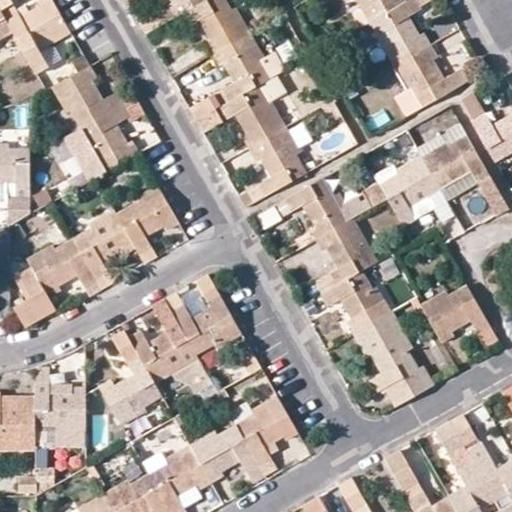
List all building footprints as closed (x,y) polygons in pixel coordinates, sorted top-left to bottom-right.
[(0,0),(0,8),(13,31),(35,72),(47,65),(38,49),(69,31),(51,0),(36,0),(39,5),(28,11),(20,15),(15,7),(11,0),(0,0)] [(170,0),(171,1),(167,3),(174,16),(179,13),(202,0),(170,0)] [(249,31),(235,6),(231,8),(226,0),(202,0),(179,13),(186,26),(199,19),(209,37),(205,40),(212,52),(249,31)] [(405,0),(356,0),(362,10),(369,22),(373,19),(406,0),(405,0)] [(406,0),(373,19),(382,37),(379,39),(393,64),(430,43),(423,31),(419,34),(408,15),(422,7),(420,5),(429,0),(406,0)] [(23,2),(15,7),(20,15),(28,11),(23,2)] [(146,31),(174,16),(167,3),(139,19),(146,31)] [(0,37),(13,31),(0,8),(0,37)] [(362,10),(353,15),(360,27),(369,22),(362,10)] [(270,77),(260,60),(264,58),(249,31),(212,52),(219,64),(224,62),(235,81),(190,106),(197,119),(257,84),(270,77)] [(432,42),(443,66),(465,56),(454,33),(432,42)] [(437,56),(430,43),(393,64),(408,90),(412,88),(422,105),(473,77),(466,64),(444,77),(433,58),(437,56)] [(283,69),(273,52),(264,58),(260,60),(270,77),(283,69)] [(66,112),(71,109),(81,127),(122,103),(115,90),(103,96),(93,79),(96,76),(90,64),(88,65),(51,86),(66,112)] [(197,119),(196,119),(203,131),(235,113),(246,133),(242,135),(249,146),(286,125),(272,100),(268,103),(257,84),(197,119)] [(422,105),(412,88),(408,90),(395,97),(405,115),(422,105)] [(122,103),(81,127),(90,144),(87,147),(101,173),(102,173),(139,152),(132,138),(128,141),(116,123),(129,116),(122,103)] [(511,107),(508,110),(510,114),(492,124),(485,112),(471,119),(494,160),(511,149),(511,107)] [(306,171),(296,153),(300,151),(286,125),(249,146),(255,158),(260,156),(271,176),(248,189),(254,200),(306,171)] [(446,140),(421,154),(441,190),(454,183),(451,179),(469,169),(476,182),(477,181),(489,175),(466,134),(448,144),(446,140)] [(30,146),(9,147),(9,143),(9,142),(0,141),(0,180),(15,181),(15,194),(8,195),(8,222),(11,222),(30,212),(30,157),(30,156),(30,146)] [(511,149),(494,160),(501,172),(511,166),(511,149)] [(421,154),(395,169),(398,173),(378,184),(386,197),(402,226),(415,218),(407,204),(427,193),(429,197),(441,190),(421,154)] [(489,175),(477,181),(494,213),(507,206),(489,175)] [(324,176),(317,180),(327,198),(334,193),(324,176)] [(334,193),(327,198),(317,180),(272,205),(278,218),(303,205),(313,223),(309,225),(315,238),(353,216),(338,191),(334,193)] [(132,198),(134,202),(116,213),(135,246),(144,263),(157,255),(146,234),(164,224),(167,228),(178,222),(156,183),(132,198)] [(254,200),(248,189),(239,194),(245,205),(254,200)] [(407,204),(415,218),(435,207),(432,202),(429,197),(427,193),(407,204)] [(91,227),(72,237),(96,279),(100,287),(113,280),(101,259),(120,249),(123,253),(135,246),(116,213),(113,208),(88,223),(91,227)] [(373,263),(362,244),(366,241),(353,216),(315,238),(322,250),(327,247),(338,266),(314,280),(321,292),(362,269),(373,263)] [(160,253),(188,239),(180,224),(152,238),(160,253)] [(60,289),(58,283),(76,274),(83,286),(96,279),(72,237),(54,248),(51,244),(27,258),(31,266),(48,295),(60,289)] [(14,275),(26,299),(14,306),(26,326),(55,308),(48,295),(31,266),(14,275)] [(346,319),(353,331),(391,310),(377,284),(373,287),(362,269),(321,292),(328,305),(340,298),(350,317),(346,319)] [(196,281),(210,306),(191,317),(177,292),(165,299),(177,320),(196,353),(213,343),(215,347),(241,333),(207,275),(196,281)] [(454,334),(451,329),(470,319),(485,346),(497,339),(466,284),(447,293),(445,289),(420,302),(442,341),(454,334)] [(177,320),(165,299),(152,306),(166,332),(148,342),(141,329),(129,336),(133,342),(153,378),(170,368),(172,372),(198,357),(196,353),(177,320)] [(353,331),(366,355),(371,353),(381,372),(370,378),(376,391),(384,387),(394,406),(433,383),(422,364),(417,367),(407,349),(411,346),(391,310),(353,331)] [(98,385),(121,425),(147,411),(145,406),(163,396),(153,378),(133,342),(125,346),(123,343),(119,346),(133,373),(114,384),(111,378),(98,385)] [(71,386),(71,391),(49,392),(49,368),(34,366),(35,396),(35,424),(56,424),(56,430),(81,430),(86,430),(86,398),(86,387),(71,386)] [(511,386),(503,392),(511,408),(511,386)] [(20,396),(21,403),(1,403),(1,396),(1,391),(0,390),(0,443),(8,444),(8,449),(36,449),(35,438),(35,424),(35,396),(20,396)] [(276,467),(264,445),(282,435),(285,440),(297,433),(276,394),(251,409),(253,412),(235,423),(265,474),(276,467)] [(463,414),(451,421),(465,446),(477,439),(463,414)] [(465,446),(451,421),(436,429),(468,485),(449,496),(458,511),(501,511),(500,509),(494,511),(482,511),(480,508),(495,500),(473,461),(465,446)] [(224,475),(221,470),(239,460),(252,482),(265,475),(265,474),(235,423),(217,433),(214,429),(190,444),(211,482),(224,475)] [(35,424),(35,438),(56,439),(56,430),(56,424),(35,424)] [(56,439),(56,441),(81,441),(81,430),(56,430),(56,439)] [(186,511),(178,494),(196,485),(199,490),(211,482),(190,444),(164,458),(167,462),(148,472),(170,511),(186,511)] [(403,489),(418,482),(401,449),(386,458),(403,489)] [(488,453),(473,461),(495,500),(509,491),(511,495),(511,501),(500,509),(501,511),(511,511),(511,459),(497,468),(488,453)] [(36,491),(36,494),(55,483),(55,466),(36,466),(36,476),(36,491)] [(170,511),(148,472),(131,483),(128,478),(102,493),(113,511),(147,511),(153,509),(154,511),(170,511)] [(36,476),(19,475),(19,491),(36,491),(36,476)] [(351,477),(338,484),(352,508),(365,501),(351,477)] [(423,489),(408,498),(416,511),(458,511),(449,496),(432,504),(423,489)] [(113,511),(102,493),(77,507),(79,511),(78,511),(113,511)] [(329,511),(319,495),(302,505),(306,511),(329,511)] [(352,508),(353,511),(371,511),(365,501),(352,508)]
